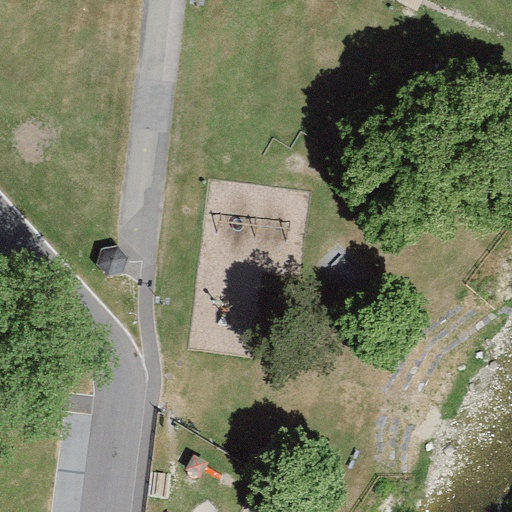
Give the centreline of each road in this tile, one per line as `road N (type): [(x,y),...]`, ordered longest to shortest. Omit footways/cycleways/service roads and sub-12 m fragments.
road 1 (residential): [(137,255),(166,0)]
road 2 (residential): [(0,230),(107,345),(122,378)]
road 3 (residential): [(106,511),(122,378)]
